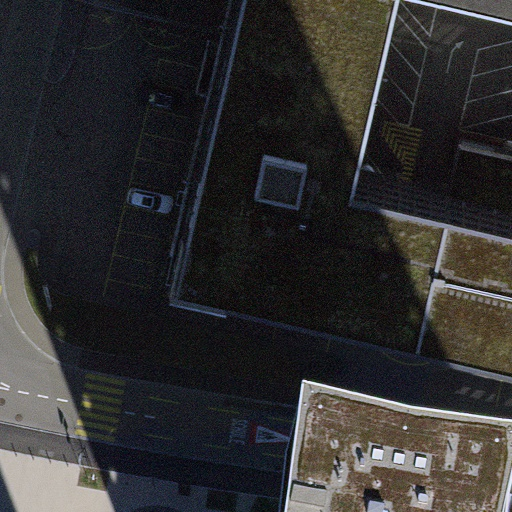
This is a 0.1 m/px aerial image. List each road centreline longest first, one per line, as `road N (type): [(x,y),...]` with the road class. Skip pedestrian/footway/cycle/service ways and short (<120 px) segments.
road 1 (unclassified): [(511,470),(0,387)]
road 2 (unclassified): [(0,133),(31,0)]
